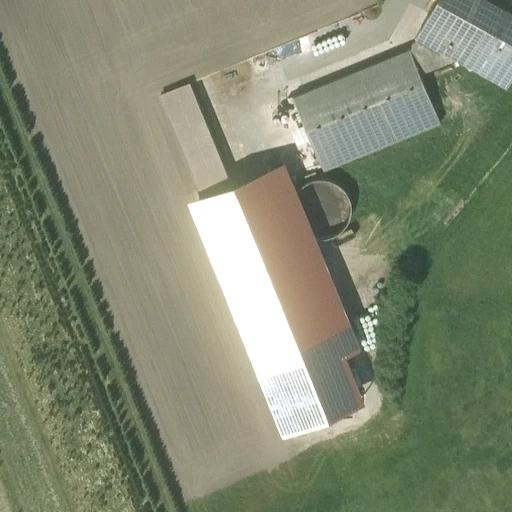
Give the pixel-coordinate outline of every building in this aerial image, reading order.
[(501,7),(487,0),(435,0),(428,14),(428,15),(418,34),(459,57),(457,58),(470,64),(501,7)] [(511,13),(501,7),(470,64),(506,83),(511,72),(511,13)] [(410,48),(293,96),(319,159),(436,110),(420,72),(457,58),(459,57),(418,34),(410,48)] [(436,110),(319,159),(324,170),(441,122),(436,110)] [(243,210),(205,118),(175,130),(213,222),(243,210)] [(288,205),(289,217),(294,229),(301,236),(310,240),(320,242),(330,241),(339,238),(347,231),(352,223),(355,214),(355,204),(352,194),(347,186),(339,180),(330,176),(320,175),(309,177),(297,185),(291,195),(288,205)]
